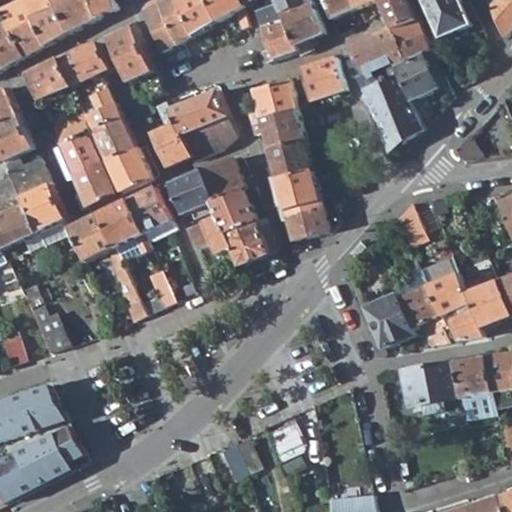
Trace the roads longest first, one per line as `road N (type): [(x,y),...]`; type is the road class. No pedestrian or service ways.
road 1 (residential): [(115,472),(176,431),(303,291)]
road 2 (residential): [(511,476),(395,506),(361,370)]
road 3 (residential): [(303,291),(283,281),(67,368)]
road 4 (residential): [(21,76),(82,219),(166,181)]
road 5 (residential): [(310,283),(289,248),(235,93)]
road 6 (residential): [(361,370),(511,335)]
road 7 (residential): [(21,76),(152,0)]
road 8 (residential): [(410,175),(508,67)]
road 9 (residential): [(310,283),(391,194)]
